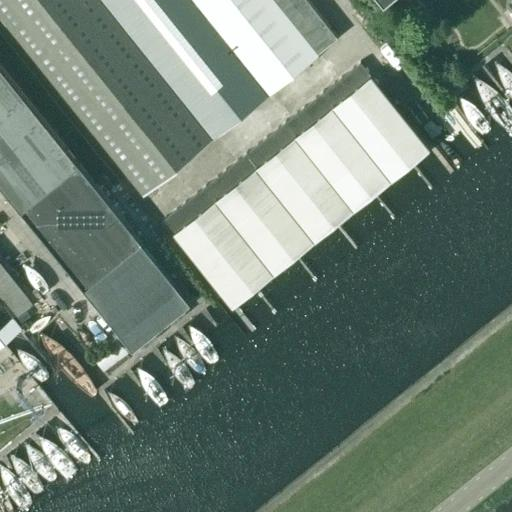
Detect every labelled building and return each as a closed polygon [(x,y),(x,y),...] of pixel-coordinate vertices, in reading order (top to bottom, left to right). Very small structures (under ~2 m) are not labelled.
[(0,0),(0,19),(142,195),(211,139),(98,0),(0,0)] [(98,0),(211,139),(270,90),(197,0),(98,0)] [(197,0),(270,90),(317,52),(316,51),(336,35),(306,0),(197,0)] [(416,131),(359,60),(163,218),(233,304),(428,145),(416,131)] [(0,181),(20,207),(78,161),(0,64),(0,181)] [(78,161),(20,207),(84,287),(132,346),(189,300),(142,241),(78,161)] [(36,297),(0,252),(0,293),(16,313),(36,297)]
